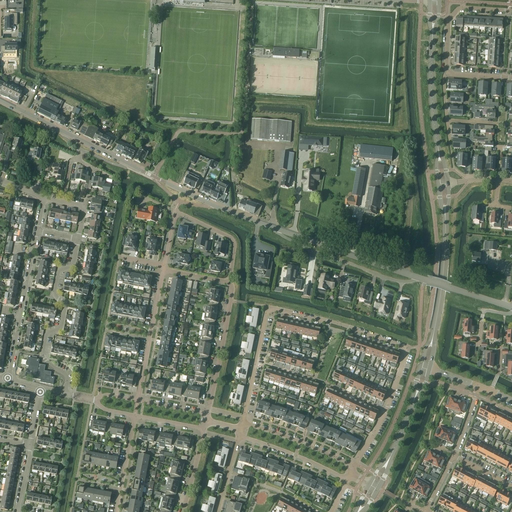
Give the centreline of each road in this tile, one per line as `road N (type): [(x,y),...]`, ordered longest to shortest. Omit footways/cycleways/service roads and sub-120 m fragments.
road 1 (unclassified): [(511,308),(211,205),(0,100)]
road 2 (residential): [(352,469),(408,347),(266,307)]
road 3 (residential): [(63,394),(65,375),(41,354),(65,306),(53,291),(57,271),(72,265),(77,240)]
road 4 (residential): [(229,283),(229,236),(174,211),(163,268)]
road 5 (residential): [(6,379),(36,232)]
road 6 (residential): [(137,400),(163,268)]
road 7 (residential): [(207,413),(229,283)]
road 8 (residential): [(445,74),(448,19),(459,8),(511,11)]
road 9 (residential): [(352,469),(242,422)]
